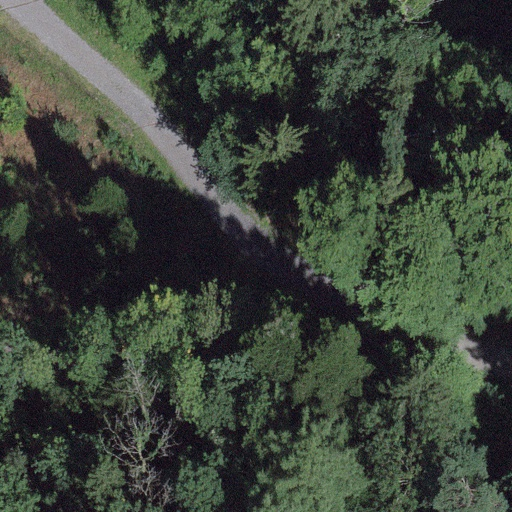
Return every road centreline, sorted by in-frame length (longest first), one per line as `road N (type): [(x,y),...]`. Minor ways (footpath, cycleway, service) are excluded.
road 1 (track): [(7,0),(155,118),(237,239),(453,356),(511,360)]
road 2 (track): [(453,356),(136,368),(0,360)]
